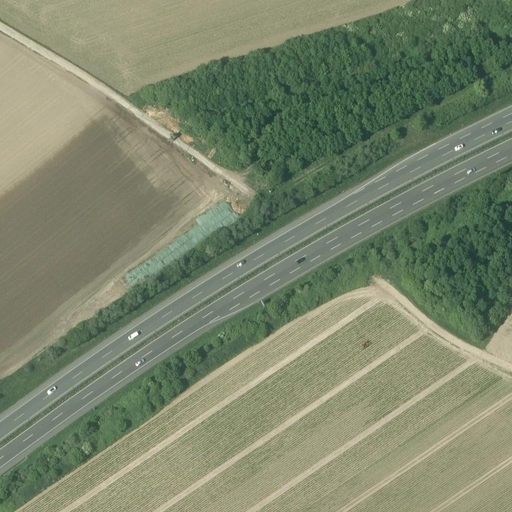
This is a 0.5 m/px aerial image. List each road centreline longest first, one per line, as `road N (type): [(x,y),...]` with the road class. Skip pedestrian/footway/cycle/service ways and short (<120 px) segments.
road 1 (motorway): [(511,117),(285,237),(0,429)]
road 2 (motorway): [(0,457),(248,286),(493,152)]
road 3 (track): [(245,190),(108,90),(0,27)]
road 4 (track): [(511,367),(438,329),(377,280)]
